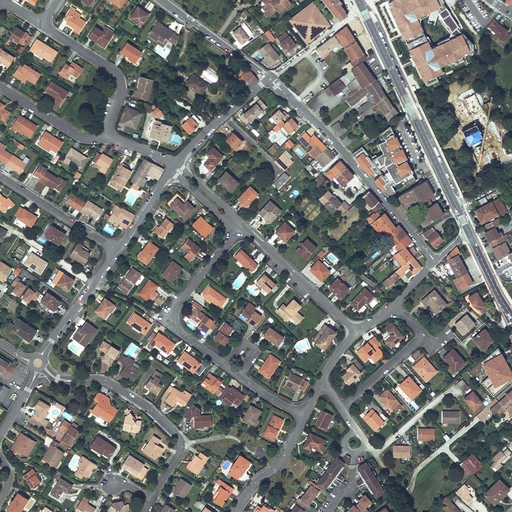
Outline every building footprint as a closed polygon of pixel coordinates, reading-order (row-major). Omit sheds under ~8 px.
[(263,0),(266,4),(264,5),(267,9),(265,11),(269,16),(276,10),(277,11),(284,6),(285,7),(287,8),(292,4),(288,0),(263,0)] [(322,0),(335,18),(336,17),(339,21),(347,15),(344,11),(345,10),(340,4),(342,3),(340,0),(322,0)] [(389,0),(388,2),(389,5),(427,86),(439,80),(437,76),(445,72),(442,68),(443,66),(446,64),(452,67),(464,61),(466,55),(469,53),(472,54),(474,52),(474,43),(453,16),(442,0),(389,0)] [(325,19),(312,2),(294,16),(295,18),(292,20),(295,23),(293,24),(307,42),(323,30),(321,26),(322,21),(325,19)] [(64,19),(68,21),(67,23),(75,28),(74,30),(79,33),(86,22),(79,18),(73,14),(75,11),(76,9),(72,6),(70,9),(70,10),(64,19)] [(149,15),(138,7),(130,18),(134,21),(135,20),(141,24),(149,15)] [(507,32),(501,27),(502,26),(503,25),(497,21),(494,18),(488,26),(496,33),(495,35),(504,42),(510,35),(507,32)] [(330,25),(325,19),(322,21),(321,26),(323,30),(330,25)] [(162,25),(157,21),(148,34),(157,41),(158,38),(162,41),(164,40),(167,42),(173,34),(167,30),(168,29),(164,26),(164,28),(161,26),(162,25)] [(253,35),(245,24),(233,33),(242,44),(253,35),(256,38),(261,35),(258,31),(253,35)] [(367,58),(346,26),(335,34),(337,37),(341,43),(352,60),(350,61),(351,62),(347,64),(351,70),(362,62),(367,58)] [(24,32),(16,27),(9,38),(13,40),(13,39),(18,42),(21,44),(22,43),(28,35),(28,34),(25,32),(24,32)] [(102,32),(95,27),(88,37),(101,44),(101,43),(106,46),(113,34),(112,34),(104,28),(102,32)] [(276,39),(268,30),(265,32),(264,33),(269,39),(270,40),(272,42),(276,39)] [(295,45),(286,32),(278,39),(287,51),(295,45)] [(269,39),(264,33),(261,35),(266,41),(269,39)] [(157,41),(148,34),(147,35),(163,47),(167,42),(164,40),(162,41),(158,38),(157,41)] [(341,43),(335,34),(315,49),(321,57),(341,43)] [(31,37),(28,35),(22,43),(26,46),(31,37)] [(43,43),(37,39),(34,44),(36,45),(32,51),(40,56),(41,55),(51,61),(57,52),(44,44),(43,45),(42,44),(43,43)] [(267,42),(259,49),(265,57),(264,58),(270,65),(278,58),(275,55),(276,53),(267,42)] [(137,49),(126,43),(121,52),(129,57),(136,61),(142,52),(140,51),(141,49),(138,47),(137,49)] [(14,57),(0,48),(0,60),(8,66),(14,57)] [(363,62),(362,62),(351,70),(334,82),(340,90),(345,86),(347,84),(356,78),(363,87),(375,78),(363,62)] [(83,69),(74,63),(71,67),(69,65),(65,63),(59,73),(67,79),(71,73),(77,78),(83,69)] [(40,74),(25,65),(23,67),(20,66),(14,75),(17,77),(18,76),(24,79),(24,78),(26,79),(26,78),(34,83),(40,74)] [(245,80),(251,86),(258,81),(258,79),(248,68),(248,69),(245,71),(241,66),(237,70),(242,76),(245,80)] [(208,85),(193,74),(186,83),(201,94),(208,85)] [(152,80),(141,77),(137,91),(138,91),(137,96),(147,98),(152,80)] [(386,95),(375,78),(363,87),(360,89),(346,100),(350,106),(359,100),(359,99),(367,94),(371,100),(360,107),(363,112),(386,95)] [(363,87),(356,78),(347,84),(351,90),(357,86),(360,89),(363,87)] [(69,93),(51,81),(45,90),(49,93),(50,92),(57,96),(56,98),(54,102),(60,106),(69,93)] [(340,90),(334,82),(329,86),(333,93),(335,94),(340,90)] [(333,93),(329,86),(324,90),(329,96),(333,93)] [(360,89),(357,86),(351,90),(343,96),(346,100),(360,89)] [(165,92),(161,100),(167,103),(171,95),(165,92)] [(397,112),(386,95),(363,112),(361,113),(361,114),(363,117),(361,118),(362,121),(374,111),(373,109),(379,105),(381,109),(387,118),(397,112)] [(462,130),(477,124),(465,97),(450,104),(462,130)] [(485,107),(497,101),(499,100),(498,98),(496,99),(496,98),(483,104),(485,107)] [(246,124),(267,107),(260,99),(255,103),(256,104),(244,114),(243,113),(240,116),(246,124)] [(5,106),(0,102),(0,117),(4,120),(9,112),(3,108),(5,106)] [(142,112),(127,107),(121,123),(136,129),(142,112)] [(163,113),(158,107),(153,112),(158,118),(163,113)] [(279,107),(271,115),(278,122),(286,114),(279,107)] [(191,117),(182,125),(189,133),(198,125),(197,124),(200,121),(194,114),(191,117)] [(15,131),(16,130),(18,127),(31,136),(37,126),(20,115),(11,129),(15,131)] [(297,125),(291,118),(290,119),(289,118),(286,120),(287,121),(284,124),(279,129),(285,136),(297,125)] [(331,127),(335,133),(342,128),(338,121),(331,127)] [(154,124),(150,137),(166,142),(171,126),(162,123),(161,126),(157,125),(154,124)] [(469,146),(484,138),(477,124),(462,130),(469,146)] [(388,195),(417,180),(390,125),(352,153),(388,195)] [(335,133),(338,137),(347,130),(344,126),(342,128),(335,133)] [(18,127),(16,130),(22,134),(23,133),(30,137),(31,136),(18,127)] [(54,137),(45,132),(39,141),(40,141),(38,144),(46,149),(48,147),(51,149),(56,152),(62,142),(56,139),(55,141),(52,139),(54,137)] [(242,142),(232,132),(228,135),(230,137),(227,140),(236,149),(242,142)] [(326,148),(316,138),(313,135),(311,138),(305,132),(298,138),(307,147),(311,144),(313,147),(308,152),(314,158),(315,158),(326,148)] [(348,135),(342,140),(347,146),(353,141),(348,135)] [(285,143),(290,148),(294,143),(289,138),(285,143)] [(478,164),(492,157),(484,139),(469,146),(478,164)] [(273,154),(279,147),(275,143),(269,150),(273,154)] [(4,160),(8,162),(12,155),(4,150),(0,147),(0,157),(3,160),(4,160)] [(87,158),(72,148),(64,160),(68,163),(71,159),(82,166),(87,158)] [(223,156),(213,148),(207,154),(210,157),(204,164),(210,170),(223,156)] [(335,157),(326,148),(315,158),(318,161),(323,167),(335,157)] [(284,152),(274,161),(283,171),(293,162),(284,152)] [(107,158),(101,154),(96,163),(101,166),(99,170),(105,173),(113,160),(108,157),(107,158)] [(12,155),(8,162),(7,163),(10,165),(9,166),(21,173),(26,164),(12,155)] [(164,169),(144,159),(131,181),(139,185),(142,180),(146,173),(148,174),(158,179),(164,169)] [(346,167),(338,159),(325,171),(333,179),(333,178),(340,172),(346,167)] [(47,169),(40,164),(34,173),(40,177),(39,179),(38,180),(46,184),(52,174),(46,171),(47,169)] [(315,171),(310,164),(307,167),(312,173),(315,171)] [(127,168),(121,165),(116,174),(119,175),(118,175),(117,176),(117,177),(117,178),(116,181),(113,179),(110,184),(118,189),(121,184),(123,185),(132,171),(127,168)] [(353,176),(346,167),(340,172),(333,178),(337,183),(339,182),(342,185),(353,176)] [(238,182),(226,171),(218,180),(230,191),(238,182)] [(289,177),(284,172),(274,183),(276,186),(275,187),(278,189),(289,177)] [(325,175),(322,172),(316,178),(319,181),(325,175)] [(58,178),(52,174),(46,184),(53,189),(54,186),(60,190),(66,181),(59,176),(58,178)] [(434,195),(425,180),(398,196),(402,202),(403,201),(406,207),(417,201),(418,204),(420,203),(428,198),(434,195)] [(258,193),(250,186),(238,200),(241,203),(243,205),(245,207),(258,193)] [(342,213),(349,207),(344,201),(341,203),(334,196),(333,196),(328,191),(319,199),(325,205),(326,203),(333,211),(336,208),(342,213)] [(378,202),(368,191),(362,197),(367,202),(364,205),(368,209),(369,208),(370,209),(372,208),(378,202)] [(6,200),(0,193),(0,208),(3,211),(7,208),(6,207),(9,204),(10,205),(12,207),(15,205),(8,198),(6,200)] [(81,211),(86,203),(72,194),(68,199),(71,201),(69,204),(81,211)] [(482,207),(488,203),(485,197),(478,200),(482,207)] [(170,205),(184,219),(194,208),(187,201),(184,205),(177,198),(170,205)] [(428,198),(420,203),(423,210),(432,205),(428,198)] [(481,222),(488,219),(490,218),(492,221),(490,222),(485,224),(488,230),(494,227),(502,223),(499,217),(507,213),(501,201),(500,202),(498,199),(495,201),(494,200),(488,203),(482,207),(475,210),(481,222)] [(86,203),(81,211),(84,213),(85,211),(96,218),(102,209),(87,200),(86,203)] [(281,211),(270,201),(259,213),(263,217),(265,214),(266,215),(266,218),(269,221),(272,221),(281,211)] [(418,204),(417,201),(406,207),(408,210),(418,204)] [(381,204),(378,202),(372,208),(374,210),(381,204)] [(441,215),(443,214),(436,202),(434,203),(441,215)] [(333,211),(326,203),(325,205),(332,212),(333,211)] [(441,215),(434,203),(432,205),(423,210),(425,213),(418,217),(423,226),(441,215)] [(110,216),(108,220),(114,223),(115,221),(120,224),(122,221),(123,218),(128,221),(127,224),(126,224),(129,225),(135,215),(134,215),(116,205),(113,211),(114,212),(112,215),(111,214),(110,216)] [(357,208),(354,205),(348,210),(350,213),(357,208)] [(24,209),(20,206),(15,215),(19,217),(24,209)] [(28,211),(24,209),(19,217),(18,218),(19,218),(17,221),(25,226),(26,223),(31,226),(37,217),(30,213),(30,214),(27,212),(28,211)] [(395,227),(384,213),(381,216),(379,215),(377,216),(373,212),(367,218),(379,233),(383,229),(388,235),(391,238),(402,229),(398,225),(395,227)] [(269,221),(266,218),(266,215),(265,214),(263,217),(265,218),(265,223),(271,222),(272,221),(269,221)] [(205,236),(213,228),(201,216),(193,224),(205,236)] [(163,237),(174,224),(166,218),(160,225),(161,226),(156,232),(163,237)] [(285,222),(276,232),(285,241),(294,231),(285,222)] [(57,230),(50,226),(45,235),(59,244),(65,234),(58,229),(57,230)] [(435,232),(432,227),(421,233),(426,239),(427,240),(428,239),(434,247),(443,240),(436,231),(435,232)] [(488,230),(484,232),(490,242),(500,237),(503,235),(500,231),(497,233),(494,227),(488,230)] [(407,235),(402,229),(391,238),(387,242),(389,244),(393,240),(396,244),(407,235)] [(510,232),(503,235),(500,237),(490,242),(492,248),(497,258),(510,252),(505,242),(509,240),(507,237),(511,234),(510,232)] [(412,242),(407,235),(396,244),(390,249),(391,251),(396,247),(399,251),(405,247),(412,242)] [(201,249),(188,238),(181,246),(188,252),(185,256),(192,261),(201,249)] [(317,248),(306,238),(303,242),(300,243),(300,245),(296,250),(299,253),(301,251),(307,258),(317,248)] [(82,245),(78,242),(70,255),(84,264),(88,259),(87,258),(90,253),(87,251),(88,250),(82,245)] [(146,263),(158,248),(149,242),(143,250),(144,251),(139,258),(146,263)] [(412,256),(405,247),(399,251),(394,254),(402,265),(412,256)] [(473,283),(458,255),(460,254),(456,247),(446,257),(449,262),(443,265),(445,269),(446,269),(451,266),(452,268),(447,270),(446,272),(448,275),(454,272),(457,277),(453,279),(459,290),(473,283)] [(254,260),(242,248),(234,256),(247,268),(247,267),(252,271),(258,265),(253,261),(254,260)] [(40,275),(48,262),(31,251),(23,264),(40,275)] [(306,259),(307,258),(301,251),(299,253),(306,259)] [(315,264),(310,269),(322,280),(330,271),(318,260),(321,257),(317,254),(311,260),(315,264)] [(421,268),(412,256),(402,265),(383,282),(388,287),(399,277),(399,278),(404,273),(403,272),(408,267),(414,274),(421,268)] [(176,276),(182,268),(172,261),(162,275),(171,281),(175,275),(176,276)] [(11,269),(1,262),(0,262),(0,274),(5,278),(11,269)] [(127,293),(141,274),(133,268),(119,287),(127,293)] [(64,272),(60,270),(52,282),(56,284),(57,283),(67,290),(74,280),(64,273),(64,272)] [(268,293),(276,284),(264,273),(257,282),(268,293)] [(363,275),(361,278),(372,286),(374,283),(363,275)] [(19,296),(27,284),(15,277),(11,284),(14,286),(11,291),(19,296)] [(337,278),(329,287),(341,298),(349,289),(337,278)] [(149,280),(139,294),(147,300),(149,297),(152,298),(153,298),(156,294),(156,292),(154,291),(154,290),(153,290),(156,285),(155,284),(156,283),(151,279),(150,280),(149,280)] [(21,298),(29,302),(31,298),(36,301),(40,293),(28,286),(21,298)] [(226,299),(209,286),(203,294),(220,307),(226,299)] [(364,288),(351,303),(358,310),(365,302),(367,303),(373,296),(364,288)] [(436,312),(446,304),(434,290),(422,301),(425,305),(428,303),(436,312)] [(60,301),(47,292),(41,301),(54,310),(60,301)] [(480,301),(475,293),(468,297),(473,305),(475,305),(476,307),(483,312),(487,310),(481,300),(480,301)] [(95,311),(105,318),(114,305),(105,298),(95,311)] [(280,307),(277,310),(288,320),(291,317),(296,311),(293,309),(298,304),(293,299),(286,307),(283,310),(280,307)] [(247,320),(255,326),(262,316),(253,310),(255,307),(249,302),(241,313),(249,318),(247,320)] [(206,331),(213,321),(196,308),(190,316),(200,324),(198,327),(202,330),(203,328),(206,331)] [(303,317),(296,311),(291,317),(298,323),(303,317)] [(128,323),(145,334),(151,324),(134,313),(128,323)] [(466,314),(457,322),(461,327),(459,329),(463,334),(475,324),(466,314)] [(19,318),(14,325),(13,324),(10,322),(7,328),(11,331),(12,329),(20,335),(22,333),(31,339),(36,331),(30,326),(29,327),(25,324),(25,323),(19,318)] [(84,341),(87,343),(97,330),(87,322),(81,329),(80,328),(73,337),(82,344),(84,341)] [(226,322),(214,338),(224,345),(229,338),(227,336),(233,328),(226,322)] [(385,328),(388,331),(393,326),(391,323),(385,328)] [(316,343),(324,349),(336,332),(325,324),(320,330),(323,333),(316,343)] [(385,341),(391,347),(403,337),(394,325),(393,326),(388,331),(387,331),(391,336),(392,336),(391,337),(390,337),(385,341)] [(277,345),(283,337),(269,327),(264,334),(271,339),(270,340),(277,345)] [(478,344),(482,349),(493,339),(484,329),(475,337),(479,342),(478,344)] [(316,343),(323,333),(320,330),(313,340),(316,343)] [(22,333),(20,335),(30,341),(31,339),(22,333)] [(151,342),(148,346),(151,349),(155,344),(166,352),(169,348),(171,349),(175,344),(162,334),(160,337),(156,335),(151,342)] [(383,354),(371,339),(365,345),(366,346),(364,348),(363,347),(357,352),(364,361),(370,356),(375,361),(383,354)] [(104,341),(99,348),(107,353),(102,360),(110,365),(119,351),(104,341)] [(465,362),(453,349),(445,356),(450,363),(448,364),(455,371),(461,366),(462,367),(465,364),(464,363),(465,362)] [(192,357),(184,352),(178,361),(184,365),(193,372),(200,363),(194,359),(193,360),(190,358),(192,357)] [(279,361),(270,355),(266,361),(267,362),(266,364),(264,363),(259,370),(268,377),(279,361)] [(134,361),(127,356),(126,358),(123,362),(122,363),(125,365),(120,373),(124,376),(124,375),(125,374),(128,375),(134,379),(139,371),(138,370),(132,365),(134,362),(134,361)] [(352,363),(358,369),(362,366),(355,358),(351,361),(352,363)] [(426,381),(437,371),(430,363),(428,365),(422,358),(413,367),(426,381)] [(348,384),(361,373),(358,369),(352,363),(346,369),(347,371),(341,376),(348,384)] [(155,370),(146,385),(150,388),(150,387),(152,388),(151,390),(157,394),(162,386),(158,383),(162,375),(155,370)] [(302,379),(290,373),(288,377),(290,378),(289,379),(287,379),(284,384),(292,388),(297,390),(298,388),(301,389),(305,383),(301,381),(302,379)] [(209,379),(206,377),(201,384),(213,393),(215,391),(220,395),(224,390),(219,386),(222,382),(218,379),(212,375),(209,379)] [(409,377),(399,385),(411,398),(421,390),(409,377)] [(465,383),(462,379),(457,384),(460,388),(465,383)] [(469,387),(465,383),(460,388),(463,392),(469,387)] [(0,404),(10,389),(4,385),(3,387),(2,387),(1,388),(0,387),(0,404)] [(231,388),(227,385),(224,390),(220,395),(218,397),(222,400),(223,399),(226,394),(231,388)] [(240,392),(232,387),(231,388),(226,394),(223,399),(230,405),(233,401),(238,405),(244,397),(239,393),(240,392)] [(181,393),(174,388),(171,392),(166,401),(173,406),(177,400),(184,405),(189,398),(181,393)] [(181,393),(189,398),(191,395),(184,389),(181,393)] [(399,403),(387,389),(378,397),(388,407),(389,406),(395,413),(400,407),(398,404),(399,403)] [(511,389),(490,409),(494,414),(496,412),(500,416),(506,410),(511,416),(511,389)] [(472,391),(464,398),(474,410),(482,402),(472,391)] [(110,405),(106,402),(109,398),(103,394),(91,411),(99,417),(100,415),(101,415),(104,414),(109,417),(115,408),(110,405)] [(33,413),(31,418),(38,422),(46,427),(49,421),(43,417),(50,406),(39,399),(35,406),(37,408),(39,409),(35,415),(33,413)] [(211,415),(200,416),(199,408),(192,403),(184,416),(190,420),(193,416),(194,416),(194,426),(203,426),(211,426),(211,415)] [(250,405),(243,420),(255,426),(257,421),(254,420),(259,410),(250,405)] [(110,421),(118,410),(115,408),(109,417),(104,414),(101,415),(110,421)] [(376,430),(384,422),(375,412),(374,412),(372,409),(363,416),(376,430)] [(322,410),(315,424),(315,425),(319,427),(325,430),(332,415),(322,410)] [(459,412),(442,411),(442,422),(459,422),(459,412)] [(135,421),(132,417),(133,416),(131,413),(127,415),(125,416),(123,430),(131,431),(131,429),(134,429),(136,432),(139,430),(141,421),(137,420),(135,421)] [(270,422),(265,432),(275,437),(283,420),(275,416),(272,423),(270,422)] [(376,430),(363,416),(362,417),(374,431),(376,430)] [(70,444),(79,430),(71,426),(71,425),(64,420),(59,427),(64,431),(65,429),(67,431),(66,432),(62,439),(70,444)] [(418,439),(434,440),(435,429),(418,429),(418,439)] [(36,442),(21,433),(18,438),(20,439),(13,450),(20,455),(22,453),(27,456),(36,442)] [(325,440),(310,433),(304,447),(310,450),(311,446),(323,452),(326,447),(323,445),(325,440)] [(147,444),(150,445),(145,453),(155,459),(157,455),(159,453),(160,453),(163,448),(158,445),(161,440),(153,435),(147,444)] [(115,447),(97,436),(91,446),(99,452),(100,450),(103,451),(102,452),(109,457),(115,447)] [(11,449),(13,450),(20,439),(18,438),(11,449)] [(64,453),(51,444),(49,447),(50,448),(51,449),(49,453),(47,452),(44,457),(48,460),(47,462),(55,467),(56,466),(58,463),(64,453)] [(393,456),(410,457),(410,446),(393,446),(393,456)] [(503,451),(507,456),(511,453),(507,448),(503,451)] [(506,456),(500,450),(492,458),(495,461),(492,464),(495,467),(506,456)] [(189,468),(197,474),(198,473),(202,466),(208,457),(201,452),(198,456),(196,455),(192,461),(193,462),(189,468)] [(132,472),(137,476),(143,467),(138,464),(140,462),(129,454),(123,463),(128,466),(127,467),(133,471),(132,472)] [(482,465),(472,454),(456,468),(464,478),(472,471),(473,473),(482,465)] [(241,475),(250,462),(240,455),(231,469),(240,475),(241,475)] [(323,490),(343,463),(341,462),(336,457),(315,485),(309,481),(307,484),(310,486),(300,499),(299,499),(294,504),(296,506),(291,511),(303,511),(304,511),(305,511),(310,506),(308,505),(320,489),(323,490)] [(94,468),(97,465),(86,458),(77,471),(83,475),(85,477),(90,470),(91,470),(93,467),(94,468)] [(122,466),(132,472),(133,471),(127,467),(128,466),(123,463),(122,466)] [(376,496),(384,491),(365,463),(357,468),(376,496)] [(202,466),(198,473),(202,476),(206,469),(202,466)] [(342,467),(326,488),(328,489),(332,482),(335,479),(336,477),(338,474),(343,468),(342,467)] [(38,476),(32,468),(23,475),(32,487),(40,481),(37,476),(38,476)] [(238,479),(240,475),(231,469),(228,473),(238,479)] [(373,494),(358,472),(357,473),(362,480),(364,483),(365,484),(367,488),(372,495),(373,494)] [(68,493),(72,486),(61,478),(51,493),(58,498),(63,490),(68,493)] [(174,492),(183,498),(192,485),(181,478),(175,486),(177,487),(176,489),(174,492)] [(230,493),(233,488),(219,479),(216,483),(220,485),(217,490),(218,490),(220,491),(214,500),(221,506),(225,501),(223,500),(229,492),(230,493)] [(484,494),(493,503),(497,499),(496,499),(508,488),(499,479),(484,494)] [(467,487),(464,484),(455,492),(458,495),(459,495),(462,498),(470,491),(466,488),(467,487)] [(494,504),(509,489),(508,488),(496,499),(497,499),(493,503),(494,504)] [(214,500),(220,491),(218,490),(212,499),(214,500)] [(20,511),(29,500),(18,493),(13,501),(12,501),(14,502),(12,505),(10,504),(10,505),(6,510),(6,511),(20,511)] [(371,501),(365,494),(358,500),(360,502),(355,507),(353,505),(345,511),(368,511),(369,511),(365,507),(371,501)] [(460,511),(446,497),(441,501),(446,506),(445,506),(443,508),(443,509),(445,511),(460,511)] [(93,511),(95,509),(88,504),(87,507),(85,505),(86,503),(82,500),(76,509),(76,511),(93,511)] [(124,505),(123,500),(113,503),(108,510),(110,511),(125,511),(129,508),(124,505)] [(273,511),(275,510),(264,503),(261,508),(260,510),(256,507),(252,511),(273,511)]
